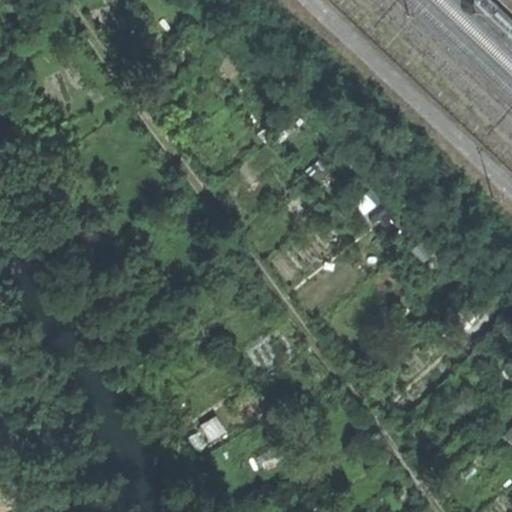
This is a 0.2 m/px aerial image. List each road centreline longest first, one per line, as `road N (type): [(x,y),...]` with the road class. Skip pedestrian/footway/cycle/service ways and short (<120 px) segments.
road 1 (track): [(443,511),(64,0)]
road 2 (track): [(511,188),(312,0)]
